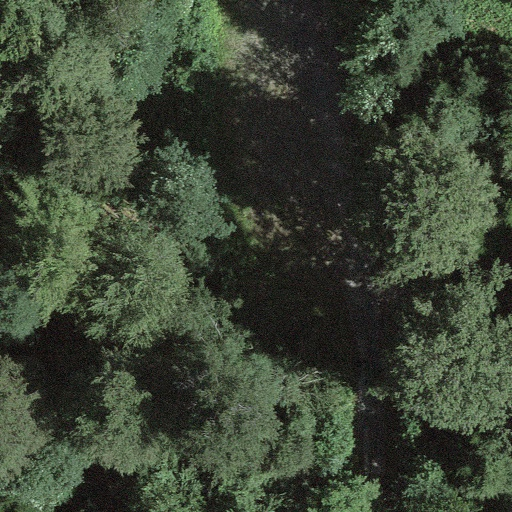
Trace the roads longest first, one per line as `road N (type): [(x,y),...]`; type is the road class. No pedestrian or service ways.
road 1 (track): [(383,511),(377,309),(327,0)]
road 2 (track): [(511,204),(377,309)]
